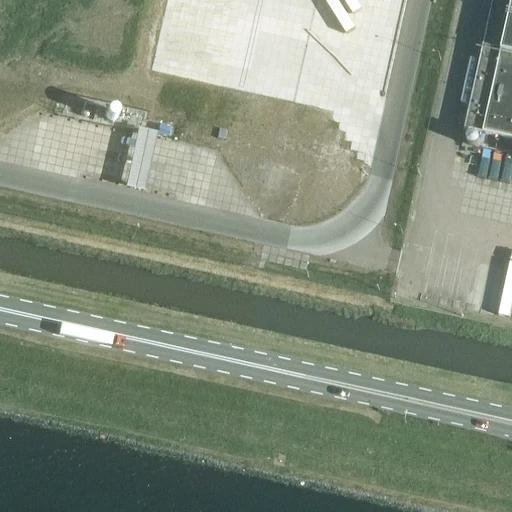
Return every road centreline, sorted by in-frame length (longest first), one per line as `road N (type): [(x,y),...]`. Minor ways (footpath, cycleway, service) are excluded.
road 1 (unclassified): [(0,176),(327,243),(360,223),(386,181),(424,0)]
road 2 (primary): [(511,423),(0,309)]
